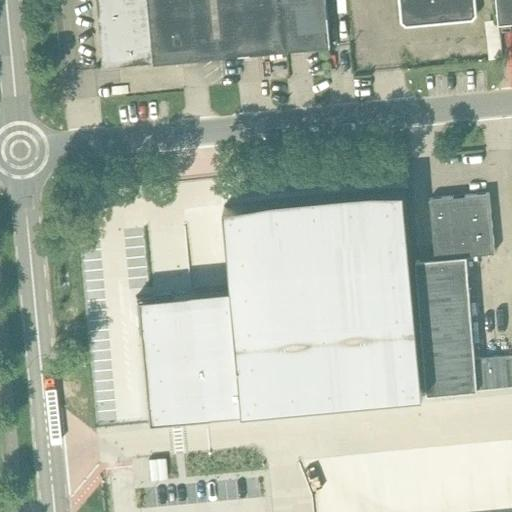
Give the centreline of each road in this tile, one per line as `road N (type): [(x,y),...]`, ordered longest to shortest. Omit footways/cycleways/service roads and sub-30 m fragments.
road 1 (unclassified): [(20,151),(511,103)]
road 2 (unknown): [(118,459),(511,419)]
road 3 (tertiary): [(54,511),(20,151)]
road 4 (tertiary): [(20,151),(8,0)]
